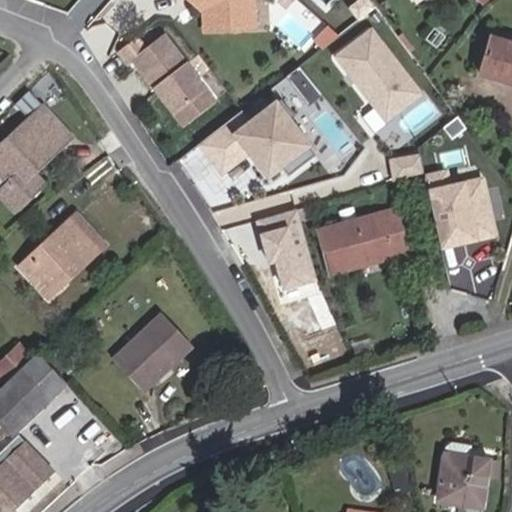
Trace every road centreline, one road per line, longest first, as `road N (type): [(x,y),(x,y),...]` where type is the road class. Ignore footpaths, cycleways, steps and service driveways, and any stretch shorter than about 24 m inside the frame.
road 1 (residential): [(0,19),(35,34),(105,92),(173,184),(300,407)]
road 2 (unknown): [(215,254),(393,183),(499,116)]
road 3 (tertiary): [(87,511),(176,450),(300,407)]
road 4 (tertiary): [(300,407),(511,344)]
